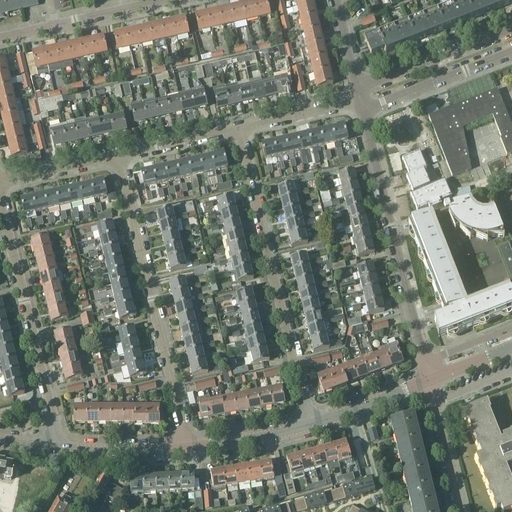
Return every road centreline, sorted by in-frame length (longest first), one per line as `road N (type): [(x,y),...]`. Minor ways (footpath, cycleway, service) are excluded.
road 1 (residential): [(311,424),(238,128)]
road 2 (residential): [(117,155),(186,448)]
road 3 (residential): [(426,382),(362,110)]
road 4 (residential): [(53,447),(0,202)]
road 5 (residential): [(511,27),(356,86)]
road 6 (residential): [(362,110),(511,52)]
road 7 (residential): [(459,511),(426,382)]
road 8 (tertiary): [(53,447),(186,448)]
road 9 (tertiary): [(186,448),(311,424)]
road 10 (residential): [(359,99),(238,128)]
road 11 (residential): [(238,128),(117,155)]
road 12 (tertiary): [(311,424),(426,382)]
